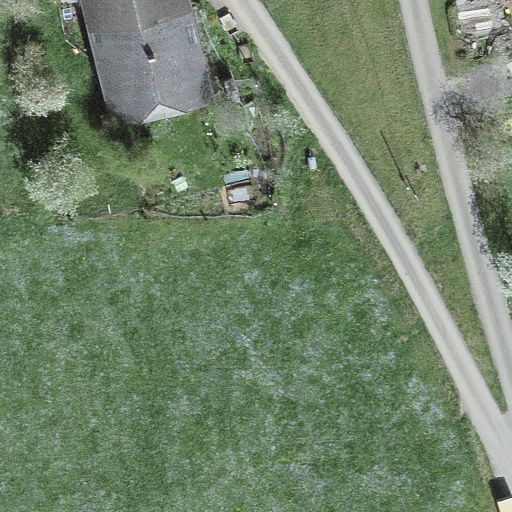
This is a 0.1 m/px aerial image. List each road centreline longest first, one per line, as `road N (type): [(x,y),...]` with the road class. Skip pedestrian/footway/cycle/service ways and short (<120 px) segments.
road 1 (track): [(511,466),(368,192),(241,0)]
road 2 (track): [(511,384),(446,153),(413,0)]
